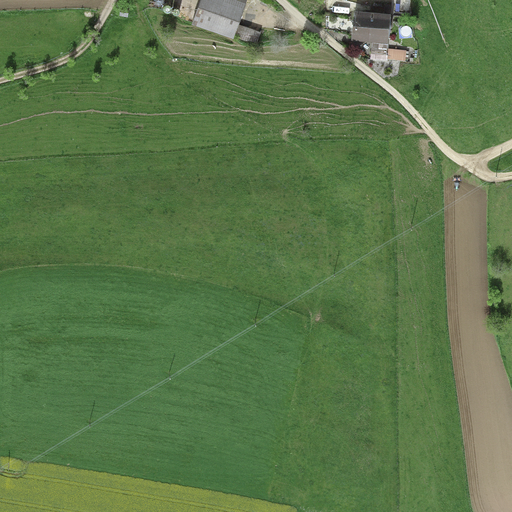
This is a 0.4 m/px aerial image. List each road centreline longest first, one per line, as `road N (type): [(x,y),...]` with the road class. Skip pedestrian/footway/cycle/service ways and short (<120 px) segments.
road 1 (residential): [(281,0),(466,164)]
road 2 (track): [(0,80),(76,54),(112,0)]
